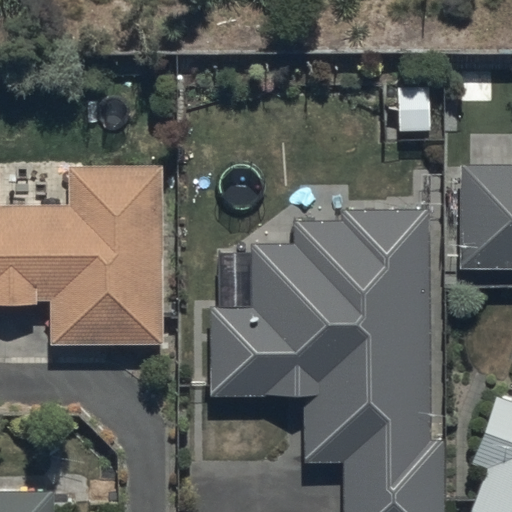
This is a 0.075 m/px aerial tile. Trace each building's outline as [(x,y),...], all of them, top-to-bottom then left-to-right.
[(511,170),(456,170),(455,274),(511,274),(511,170)] [(0,313),(34,313),(33,309),(51,309),(51,348),(155,348),(155,173),(69,173),(69,212),(0,211),(0,313)] [(425,447),(423,217),(337,217),(337,225),(290,225),(291,250),(251,250),(252,311),(207,312),(208,400),(294,399),(294,468),(343,467),(342,511),(440,511),(440,447),(425,447)] [(511,511),(511,397),(507,409),(493,404),(468,470),(484,476),(469,511),(511,511)] [(0,511),(49,511),(50,500),(0,499),(0,511)]
